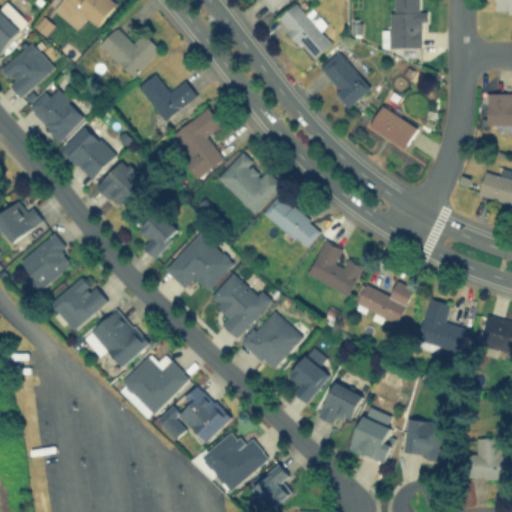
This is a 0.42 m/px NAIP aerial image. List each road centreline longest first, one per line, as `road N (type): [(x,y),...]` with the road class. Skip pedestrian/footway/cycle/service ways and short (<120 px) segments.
road 1 (residential): [(0,118),(127,275),(349,489),(351,511)]
road 2 (tertiary): [(172,0),(330,183),(425,247),(511,279)]
road 3 (tertiary): [(511,250),(437,222),(338,154),(209,0)]
road 4 (residential): [(459,0),(457,124),(444,170),(404,235)]
